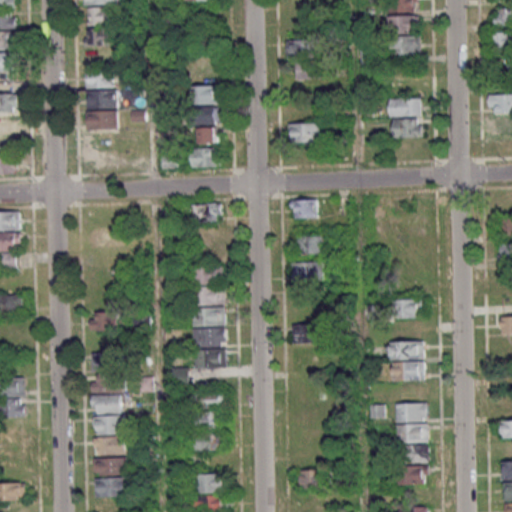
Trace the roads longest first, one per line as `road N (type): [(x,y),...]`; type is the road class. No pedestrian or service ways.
road 1 (residential): [(58,511),(46,0)]
road 2 (residential): [(247,0),(259,511)]
road 3 (residential): [(463,511),(453,0)]
road 4 (residential): [(0,195),(252,184)]
road 5 (residential): [(252,184),(457,176)]
